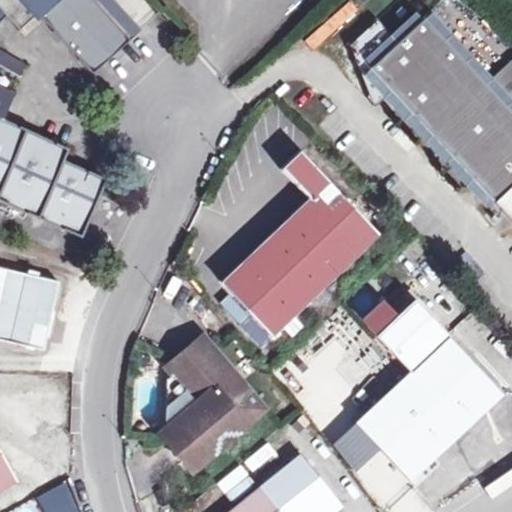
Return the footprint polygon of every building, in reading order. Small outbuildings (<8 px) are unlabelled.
[(34,14),(90,72),(155,9),(146,0),(0,0),(0,23),(7,16),(19,28),(34,14)] [(314,49),(355,9),(347,0),(306,40),(314,49)] [(511,223),(511,115),(485,85),(424,18),(397,42),(370,67),(391,90),(511,223)] [(397,42),(377,20),(350,44),(375,105),(391,90),(370,67),(397,42)] [(25,65),(0,51),(0,65),(19,76),(25,65)] [(511,60),(485,85),(511,115),(511,60)] [(0,201),(38,218),(63,161),(62,161),(68,149),(43,138),(6,122),(0,119),(10,96),(0,91),(0,201)] [(357,173),(375,153),(366,145),(348,165),(357,173)] [(307,199),(218,283),(270,338),(378,236),(298,151),(279,169),(307,199)] [(105,179),(63,161),(38,218),(79,237),(105,179)] [(0,269),(0,341),(43,351),(59,282),(0,269)] [(409,481),(501,395),(414,300),(396,317),(377,335),(410,371),(355,423),(409,481)] [(363,320),(377,335),(396,317),(382,303),(363,320)] [(262,411),(201,338),(164,368),(171,376),(169,427),(158,435),(189,472),(262,411)] [(257,470),(275,452),(265,442),(247,460),(257,470)] [(0,454),(0,489),(15,481),(0,454)] [(332,511),(340,505),(300,456),(230,511),(332,511)] [(230,504),(255,483),(239,463),(213,484),(230,504)] [(39,511),(32,499),(6,511),(39,511)]
